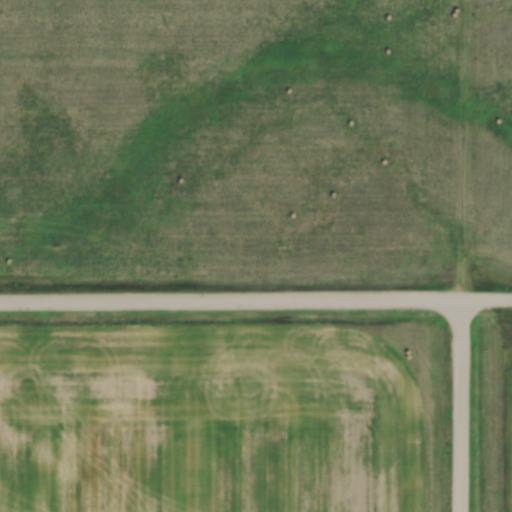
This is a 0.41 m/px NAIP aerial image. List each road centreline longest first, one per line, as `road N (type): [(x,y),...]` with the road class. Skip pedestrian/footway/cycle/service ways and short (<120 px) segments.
road 1 (residential): [(0,305),(511,305)]
road 2 (residential): [(469,511),(471,305)]
